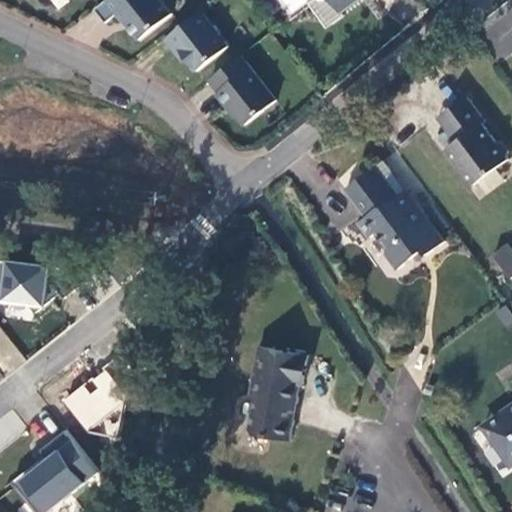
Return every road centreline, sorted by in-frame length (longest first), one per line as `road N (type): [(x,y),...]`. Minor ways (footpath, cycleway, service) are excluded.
road 1 (residential): [(244,180),(128,300),(0,398)]
road 2 (residential): [(244,180),(173,108),(0,24)]
road 3 (residential): [(473,0),(244,180)]
